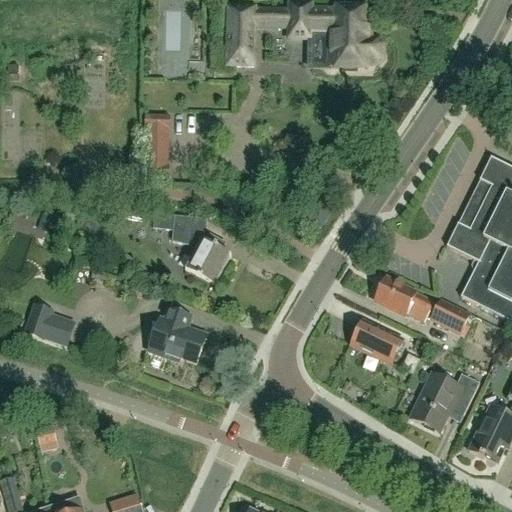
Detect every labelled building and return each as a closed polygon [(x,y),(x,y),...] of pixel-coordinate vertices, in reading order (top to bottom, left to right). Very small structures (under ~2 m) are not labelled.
[(187,81),(190,1),(168,0),(155,0),(153,80),(187,81)] [(290,29),(290,40),(309,40),(309,36),(331,37),(330,71),(367,71),(368,65),(381,65),(381,48),(377,43),(367,43),(368,12),(332,12),(332,13),(310,12),(310,9),(290,8),(290,15),(254,14),(254,10),(228,10),(227,68),(253,68),(254,28),(290,29)] [(223,69),(223,55),(210,55),(209,69),(223,69)] [(101,67),(100,92),(118,93),(118,68),(101,67)] [(0,136),(14,138),(22,81),(4,78),(0,106),(0,136)] [(44,104),(61,104),(61,89),(44,89),(44,104)] [(82,116),(80,144),(116,146),(118,111),(105,110),(103,130),(94,130),(95,117),(82,116)] [(146,118),(145,180),(167,181),(167,168),(158,168),(159,131),(168,131),(168,118),(146,118)] [(458,227),(446,250),(473,263),(480,267),(491,245),(511,255),(511,170),(491,160),(491,161),(479,183),(479,184),(483,185),(461,228),(458,226),(458,227)] [(310,223),(320,229),(332,210),(322,204),(310,223)] [(289,218),(267,207),(262,216),(284,227),(289,218)] [(72,216),(62,215),(61,230),(72,231),(72,216)] [(174,218),(174,219),(154,217),(153,231),(172,233),(172,245),(191,248),(188,259),(192,261),(186,271),(185,270),(184,272),(214,289),(214,287),(212,286),(228,257),(230,258),(230,257),(221,252),(223,248),(201,235),(203,223),(206,223),(207,222),(174,218)] [(474,273),(461,300),(511,325),(511,255),(491,245),(480,267),(473,263),(471,268),(472,272),(474,273)] [(76,259),(75,269),(91,271),(92,260),(76,259)] [(88,275),(83,291),(87,292),(84,301),(106,307),(113,283),(88,275)] [(404,318),(409,308),(433,320),(430,325),(459,339),(470,317),(441,302),(438,308),(386,283),(376,304),(404,318)] [(44,342),(53,315),(35,308),(25,335),(44,342)] [(193,334),(192,337),(186,334),(190,321),(168,313),(162,328),(158,326),(148,355),(178,366),(179,361),(195,367),(206,338),(193,334)] [(361,324),(350,348),(391,368),(395,360),(403,344),(361,324)] [(413,376),(419,364),(419,362),(408,357),(402,371),(413,376)] [(421,379),(426,367),(419,364),(413,376),(421,379)] [(454,408),(465,414),(479,387),(461,378),(456,389),(431,376),(409,421),(440,436),(454,408)] [(511,403),(511,407),(508,417),(490,408),(468,454),(484,462),(485,460),(498,466),(509,444),(511,445),(511,442),(511,392),(508,402),(511,403)] [(39,448),(56,444),(53,432),(36,436),(39,448)] [(22,511),(13,480),(0,484),(0,486),(7,511),(22,511)] [(79,511),(76,502),(49,510),(49,511),(83,511),(82,511),(81,511),(79,511)]
